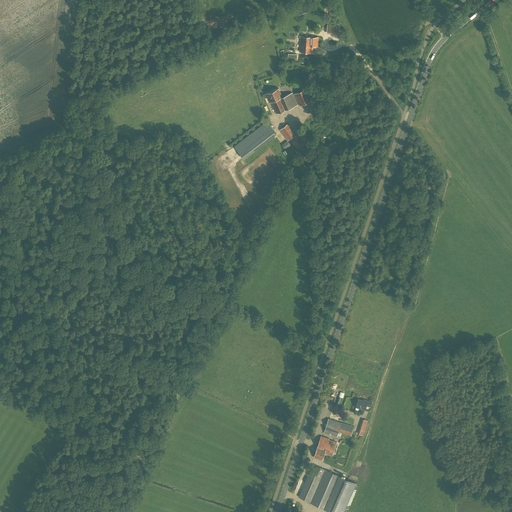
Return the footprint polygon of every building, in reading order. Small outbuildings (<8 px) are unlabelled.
[(340,26),(327,25),(327,34),(339,34),(340,26)] [(314,46),(318,46),(319,37),(301,36),(299,51),(313,52),(314,46)] [(306,87),(294,94),(300,106),(312,100),(306,87)] [(267,97),(269,102),(271,101),(276,113),(298,105),(292,92),(282,96),(279,88),(262,95),(264,98),(267,97)] [(269,119),(234,146),(244,159),(277,134),(273,129),(275,127),(269,119)] [(287,124),(279,130),(287,140),(290,139),(302,156),(305,160),(311,156),(287,124)] [(290,145),(287,141),(282,145),(285,149),(290,145)] [(170,396),(176,399),(184,384),(184,385),(190,374),(184,371),(179,382),(177,381),(170,396)] [(324,402),(333,404),(335,398),(325,396),(324,402)] [(356,407),(365,409),(366,405),(370,407),(372,402),(365,400),(365,401),(358,399),(356,407)] [(328,418),(324,432),(324,433),(337,437),(338,435),(341,436),(342,433),(343,434),(351,436),(354,427),(328,418)] [(364,435),(368,420),(362,418),(357,433),(364,435)] [(332,455),(337,442),(329,439),(329,438),(321,436),(314,457),(323,460),(325,453),(332,455)] [(310,503),(329,511),(331,511),(343,511),(357,483),(351,480),(344,477),(328,470),(315,465),(312,473),(309,472),(298,497),(310,502),(319,482),(320,482),(311,502),(310,503)]
